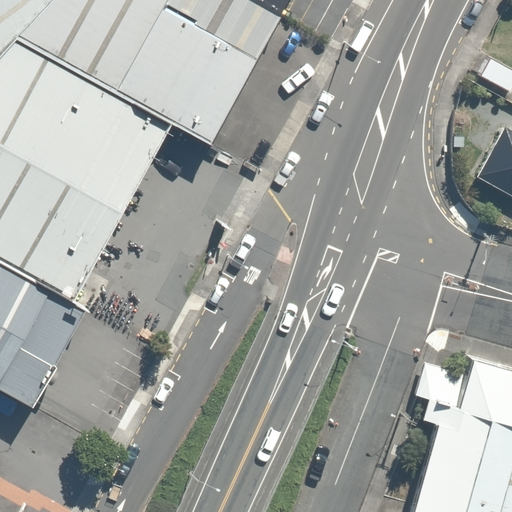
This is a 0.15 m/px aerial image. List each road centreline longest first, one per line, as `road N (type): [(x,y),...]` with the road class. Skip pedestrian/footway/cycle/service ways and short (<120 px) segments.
road 1 (unclassified): [(117,511),(287,216),(340,234)]
road 2 (secondary): [(216,511),(340,234)]
road 3 (residential): [(415,262),(321,511)]
road 4 (secondary): [(340,234),(432,0)]
